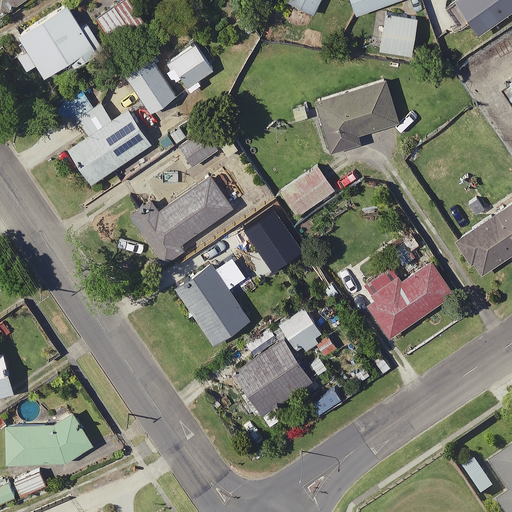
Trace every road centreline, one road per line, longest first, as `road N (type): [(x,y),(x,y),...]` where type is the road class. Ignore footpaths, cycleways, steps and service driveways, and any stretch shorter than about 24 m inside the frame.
road 1 (residential): [(0,174),(199,468),(244,510)]
road 2 (residential): [(292,506),(368,440),(511,343)]
